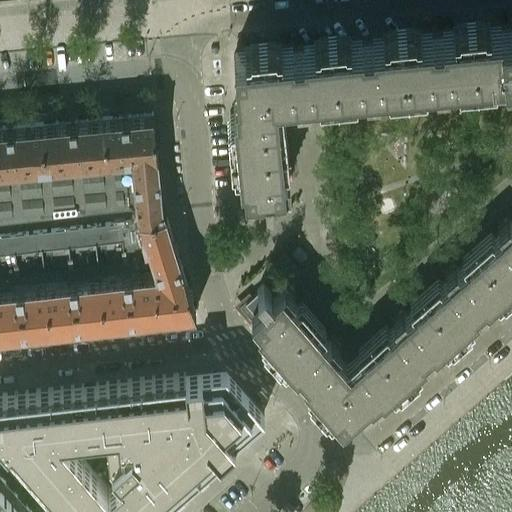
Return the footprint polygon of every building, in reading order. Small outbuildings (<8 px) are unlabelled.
[(511,22),(511,26),(500,27),(500,23),(471,26),(471,30),(475,70),(503,68),(504,71),(511,70),(511,217),(510,219),(508,217),(498,225),(501,227),(458,265),(455,263),(446,271),(448,274),(405,311),(403,309),(393,317),(396,320),(352,358),(358,365),(350,372),(342,362),(341,363),(331,352),(336,348),(338,344),(330,335),(328,337),(290,295),(293,292),(285,283),(282,285),(281,284),(272,293),(263,283),(256,289),(257,289),(252,294),(251,293),(239,304),(252,319),(253,320),(257,316),(259,319),(258,321),(259,321),(256,323),(295,367),(298,365),(305,373),(302,375),(310,384),(341,419),(344,417),(344,418),(369,396),(370,397),(380,389),(382,391),(390,384),(426,352),(424,350),(432,343),(434,345),(442,338),(478,306),(476,304),(484,297),(486,299),(494,292),(511,276),(511,22)] [(475,70),(471,30),(471,26),(442,29),(442,32),(431,34),(431,30),(372,36),(372,39),(361,40),(361,37),(313,42),(302,43),(303,46),(292,47),(292,44),(233,50),(233,53),(236,86),(234,86),(236,99),(232,99),(239,170),(242,170),(243,170),(244,170),(244,174),(239,174),(241,195),(258,194),(258,193),(264,192),(264,193),(273,193),(272,179),(285,178),(285,177),(288,176),(287,164),(283,164),(276,94),(268,95),(267,86),(279,84),(279,83),(294,81),(294,86),(294,88),(295,88),(296,92),(308,91),(308,87),(364,82),(365,85),(378,84),(377,80),(434,75),(435,78),(447,77),(447,73),(475,70)] [(161,199),(156,151),(153,111),(102,116),(111,207),(125,206),(136,204),(138,211),(139,213),(164,208),(163,206),(161,199)] [(111,207),(102,116),(39,122),(49,214),(111,207)] [(0,219),(49,214),(39,122),(0,125),(0,219)] [(181,264),(173,238),(164,208),(139,213),(140,218),(128,219),(127,219),(92,223),(98,276),(125,272),(155,269),(181,264)] [(98,276),(92,223),(67,226),(77,322),(103,319),(98,276)] [(64,227),(39,229),(50,325),(77,322),(67,226),(64,227)] [(39,229),(12,233),(22,329),(50,325),(39,229)] [(0,233),(0,331),(22,329),(12,233),(0,233)] [(298,245),(292,251),(299,260),(305,254),(298,245)] [(195,309),(189,291),(181,264),(155,269),(125,272),(98,276),(103,319),(195,309)] [(263,411),(225,366),(0,391),(0,433),(68,511),(148,511),(168,495),(263,411)] [(0,504),(15,491),(0,475),(0,504)] [(0,511),(23,511),(29,507),(15,491),(0,504),(0,511)]
